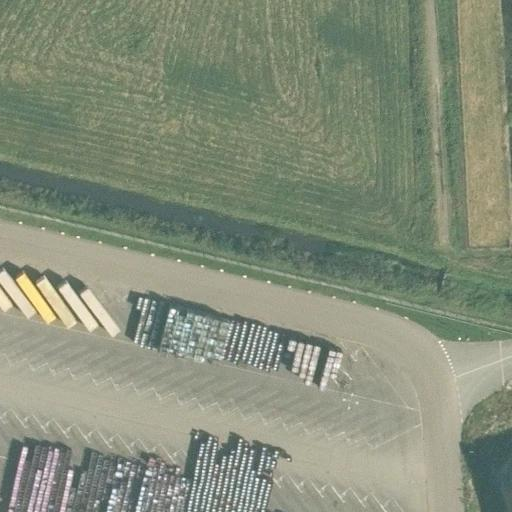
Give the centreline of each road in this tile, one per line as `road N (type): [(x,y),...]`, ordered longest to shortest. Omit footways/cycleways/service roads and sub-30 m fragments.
road 1 (unknown): [(0,383),(442,487)]
road 2 (track): [(445,238),(430,0)]
